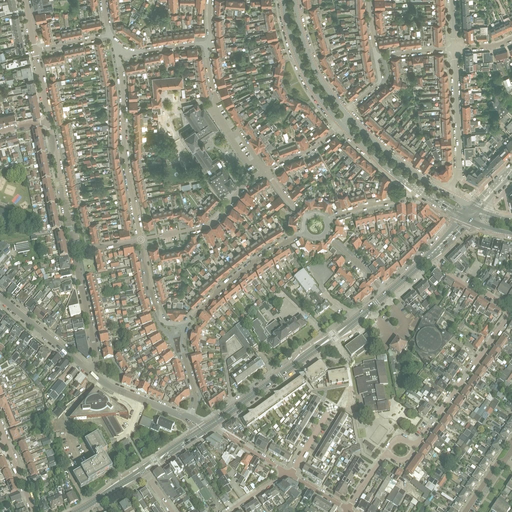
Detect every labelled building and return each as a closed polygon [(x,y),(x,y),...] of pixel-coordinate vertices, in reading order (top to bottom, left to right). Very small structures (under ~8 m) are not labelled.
[(6,14),(8,14),(13,12),(12,9),(17,8),(15,2),(3,5),(3,8),(6,7),(7,10),(6,10),(6,14)] [(310,14),(312,19),(322,16),(321,13),(324,12),(323,10),(310,14)] [(9,17),(10,24),(13,24),(19,22),(18,16),(12,17),(11,14),(5,16),(2,16),(3,19),(5,18),(9,17)] [(508,30),(504,19),(502,16),(500,17),(503,24),(500,25),(503,32),(508,30)] [(322,26),(320,21),(313,23),(314,28),(315,28),(317,27),(318,30),(325,28),(325,26),(322,26)] [(494,23),(495,27),(498,34),(503,32),(500,25),(499,21),(494,23)] [(114,23),(115,26),(114,26),(114,27),(115,31),(115,32),(116,32),(121,31),(122,32),(126,26),(125,26),(126,24),(124,23),(123,25),(122,24),(117,25),(116,23),(114,23)] [(488,31),(488,34),(489,34),(489,39),(489,38),(493,36),(493,37),(498,34),(495,27),(494,23),(493,23),(491,24),(493,28),(488,31)] [(130,29),(126,26),(122,32),(125,34),(130,38),(135,29),(134,28),(133,28),(134,25),(132,24),(130,29)] [(135,29),(130,38),(132,39),(135,41),(139,35),(135,33),(138,29),(137,28),(135,29)] [(325,29),(323,30),(318,31),(319,34),(317,34),(316,35),(318,39),(325,37),(324,32),(326,32),(325,29)] [(414,31),(414,35),(414,38),(415,46),(420,46),(424,45),(423,41),(420,41),(419,36),(417,37),(416,31),(414,31)] [(139,35),(135,41),(136,42),(138,47),(139,48),(143,47),(144,46),(147,45),(146,41),(143,41),(143,38),(142,37),(143,35),(141,34),(140,36),(139,35)] [(318,39),(319,44),(329,41),(328,38),(331,37),(331,35),(325,37),(318,39)] [(266,48),(267,50),(280,46),(278,41),(268,44),(269,47),(266,48)] [(320,48),(322,53),(329,51),(332,50),(331,47),(334,47),(333,45),(320,48)] [(274,52),(271,53),(272,56),(270,57),(270,59),(272,58),(275,57),(283,54),(281,50),(274,52)] [(502,65),(505,65),(502,52),(496,54),(498,62),(501,61),(502,65)] [(466,64),(477,63),(477,53),(473,53),(465,53),(466,57),(466,63),(466,64)] [(278,64),(281,64),(281,65),(284,66),(284,65),(285,61),(284,59),(283,54),(275,57),(272,58),(274,62),(278,61),(279,61),(278,64)] [(325,54),(319,58),(321,62),(333,56),(332,54),(326,57),(325,54)] [(25,62),(30,61),(29,56),(18,58),(18,59),(13,60),(14,62),(8,63),(9,64),(4,65),(5,69),(25,65),(25,62)] [(321,62),(323,67),(330,63),(329,61),(334,58),(333,56),(321,62)] [(466,70),(468,70),(478,69),(478,71),(490,70),(490,62),(486,62),(483,62),(477,63),(466,64),(466,70)] [(325,72),(326,71),(337,65),(336,63),(331,66),(330,63),(323,67),(325,72)] [(278,64),(278,65),(278,67),(273,66),(273,70),(283,73),(284,69),(283,69),(284,66),(281,65),(281,64),(278,64)] [(32,70),(31,65),(21,67),(22,69),(13,71),(13,74),(32,70)] [(326,71),(328,76),(335,73),(333,70),(338,67),(337,65),(326,71)] [(33,77),(32,70),(13,74),(5,76),(6,80),(5,80),(7,86),(15,84),(14,76),(23,75),(23,76),(28,75),(29,78),(33,77)] [(283,73),(273,70),(272,70),(271,75),(276,76),(275,79),(278,79),(278,78),(281,79),(282,76),(283,73)] [(332,82),(343,74),(342,72),(337,75),(335,73),(329,78),(332,82)] [(335,86),(341,81),(344,80),(342,77),(344,76),(343,74),(332,82),(335,86)] [(394,78),(393,81),(400,84),(402,79),(399,78),(399,74),(394,75),(394,78)] [(183,87),(182,76),(152,79),(154,98),(151,98),(152,111),(158,111),(158,106),(162,106),(161,99),(160,99),(160,91),(162,91),(162,89),(183,87)] [(281,79),(278,78),(278,79),(275,79),(275,83),(275,84),(272,85),(274,89),(275,89),(282,85),(281,82),(281,80),(281,79)] [(503,80),(505,86),(506,88),(508,90),(511,86),(511,84),(509,78),(503,80)] [(15,86),(16,89),(35,85),(34,80),(27,81),(27,84),(15,86)] [(343,84),(341,81),(335,86),(338,90),(349,82),(348,80),(343,84)] [(462,87),(467,87),(467,89),(478,88),(478,86),(468,86),(468,83),(469,83),(469,80),(462,81),(462,87)] [(398,89),(400,84),(393,81),(391,85),(389,87),(393,92),(398,88),(398,89)] [(338,90),(341,94),(347,89),(346,87),(350,84),(349,82),(338,90)] [(348,97),(360,86),(358,84),(354,88),(353,87),(345,93),(348,97)] [(219,89),(221,94),(228,91),(228,89),(233,88),(232,85),(219,89)] [(271,94),(272,96),(284,89),(282,85),(275,89),(274,89),(273,90),(274,92),(271,94)] [(383,89),(392,99),(393,98),(391,95),(393,94),(386,85),(383,89)] [(361,88),(360,86),(348,97),(351,100),(353,98),(354,98),(356,96),(359,93),(357,91),(361,88)] [(273,98),(276,96),(277,98),(279,97),(286,94),(284,89),(272,96),(273,98)] [(390,100),(392,99),(383,89),(379,92),(386,100),(388,98),(390,100)] [(228,91),(221,94),(222,98),(230,95),(235,93),(234,91),(231,92),(230,90),(228,91)] [(384,101),(386,100),(379,92),(376,95),(380,101),(381,101),(384,105),(386,104),(384,101)] [(288,96),(286,94),(279,97),(281,102),(284,100),(284,101),(288,103),(289,100),(290,101),(291,98),(290,97),(288,96)] [(291,104),(290,106),(289,108),(293,110),(297,100),(294,99),(291,98),(290,101),(289,100),(288,103),(291,104)] [(302,109),(303,106),(302,106),(303,103),(300,102),(301,101),(297,100),(293,110),(297,112),(299,108),(301,109),(302,109)] [(358,108),(361,111),(372,101),(371,100),(367,103),(365,101),(362,104),(360,106),(358,108)] [(374,103),(372,101),(361,111),(364,115),(373,107),(372,105),(374,103)] [(489,102),(489,105),(493,105),(494,110),(498,110),(500,102),(501,101),(495,102),(489,102)] [(206,111),(204,107),(201,109),(199,106),(200,106),(197,102),(194,105),(192,107),(192,106),(190,104),(183,106),(184,112),(183,112),(184,114),(185,119),(187,118),(192,125),(204,143),(207,140),(206,138),(219,129),(215,123),(213,121),(206,111)] [(496,115),(501,119),(504,116),(509,111),(500,102),(498,110),(496,115)] [(303,103),(302,106),(303,106),(302,109),(305,110),(305,111),(303,112),(306,116),(313,110),(310,107),(309,107),(308,105),(304,104),(303,103)] [(235,106),(233,107),(228,110),(231,114),(242,107),(241,105),(236,108),(235,106)] [(242,107),(231,114),(233,118),(240,114),(239,111),(243,109),(242,107)] [(310,119),(316,114),(313,110),(306,116),(303,119),(304,121),(306,119),(307,121),(310,119)] [(368,113),(363,119),(366,122),(376,113),(374,111),(370,115),(368,113)] [(240,114),(233,118),(235,121),(236,122),(247,115),(246,113),(245,114),(242,116),(240,114)] [(366,122),(370,126),(375,120),(373,118),(377,114),(376,113),(366,122)] [(316,114),(310,119),(307,121),(309,123),(307,124),(309,126),(319,117),(316,114)] [(238,126),(245,122),(247,120),(246,118),(248,117),(247,115),(236,122),(238,126)] [(511,123),(511,124),(504,116),(501,119),(506,124),(508,126),(511,130),(511,123)] [(242,127),(244,129),(251,125),(249,123),(254,119),(253,117),(242,125),(242,127)] [(310,128),(312,126),(313,128),(316,126),(322,121),(319,117),(309,126),(310,128)] [(370,126),(373,129),(383,119),(381,118),(377,122),(375,120),(370,126)] [(373,129),(377,133),(383,127),(381,125),(384,121),(383,119),(373,129)] [(273,132),(273,131),(277,129),(271,120),(258,129),(258,128),(255,131),(250,134),(253,138),(251,140),(254,145),(265,137),(269,134),(270,134),(273,132)] [(323,122),(317,127),(316,129),(317,131),(313,135),(314,136),(326,125),(323,122)] [(206,170),(219,161),(217,157),(212,160),(202,144),(204,143),(192,125),(182,132),(180,133),(181,137),(183,137),(184,137),(192,150),(192,151),(193,155),(195,154),(197,157),(196,157),(196,158),(197,161),(200,161),(201,163),(201,164),(202,168),(204,167),(206,170)] [(257,127),(254,129),(251,125),(244,129),(246,132),(247,133),(249,132),(250,134),(255,131),(258,128),(257,127)] [(329,129),(326,125),(314,136),(316,138),(320,134),(322,136),(325,133),(327,131),(329,129)] [(378,133),(382,137),(391,127),(389,125),(385,129),(383,128),(378,133)] [(134,135),(136,135),(142,134),(144,134),(144,131),(142,131),(142,127),(134,127),(134,135)] [(385,140),(391,134),(389,133),(392,128),(391,127),(382,137),(385,140)] [(506,158),(511,151),(511,150),(496,134),(491,129),(490,133),(494,137),(489,141),(496,148),(506,158)] [(309,145),(304,136),(303,133),(300,134),(300,132),(298,133),(305,147),(309,145)] [(389,144),(390,143),(398,134),(396,132),(393,136),(391,134),(385,140),(389,144)] [(496,134),(511,150),(511,141),(507,136),(505,138),(498,132),(496,134)] [(301,149),(305,147),(298,133),(296,134),(298,139),(296,140),(301,149)] [(268,150),(269,149),(271,148),(275,145),(275,141),(266,147),(265,145),(266,144),(263,141),(271,136),(270,134),(269,134),(265,137),(254,145),(257,150),(260,148),(263,153),(268,150)] [(400,135),(398,134),(390,143),(393,147),(398,141),(400,139),(398,137),(400,135)] [(471,135),(464,135),(465,145),(471,144),(471,146),(475,146),(474,140),(471,140),(471,135)] [(326,149),(327,151),(339,140),(336,137),(334,139),(333,138),(331,140),(332,141),(329,143),(330,145),(326,149)] [(295,140),(293,141),(292,138),(290,139),(294,151),(299,149),(297,143),(295,140)] [(394,148),(398,151),(406,140),(405,139),(403,141),(401,139),(394,148)] [(342,143),(339,140),(327,151),(329,152),(333,149),(335,150),(342,143)] [(406,140),(398,151),(402,154),(408,145),(406,144),(408,141),(406,140)] [(283,141),(281,142),(285,154),(289,153),(286,143),(284,144),(283,141)] [(339,155),(340,154),(349,145),(346,141),(340,147),(342,149),(337,154),(339,155)] [(345,156),(347,154),(353,148),(349,145),(340,154),(339,155),(341,157),(341,156),(343,154),(345,156)] [(402,154),(405,157),(414,146),(412,145),(411,147),(408,145),(402,154)] [(414,146),(405,157),(409,160),(416,151),(414,150),(416,148),(414,146)] [(488,175),(497,167),(491,161),(485,156),(484,154),(481,157),(479,155),(480,155),(480,154),(478,154),(478,151),(475,151),(475,146),(465,147),(465,158),(471,157),(471,158),(475,161),(480,167),(488,175)] [(346,162),(347,161),(356,152),(353,148),(347,154),(349,156),(345,161),(346,162)] [(491,161),(497,167),(506,158),(496,148),(493,150),(492,149),(491,150),(494,153),(493,154),(491,152),(488,155),(486,153),(485,154),(486,155),(485,156),(491,161)] [(411,161),(414,163),(424,151),(422,149),(419,154),(417,153),(411,161)] [(425,149),(424,151),(414,163),(418,166),(424,158),(422,157),(427,150),(425,149)] [(262,157),(264,160),(272,155),(268,150),(263,153),(264,155),(262,156),(262,157)] [(360,155),(356,152),(347,161),(346,162),(348,164),(349,163),(352,159),(355,161),(360,155)] [(268,164),(274,160),(272,155),(264,160),(266,163),(268,163),(268,164)] [(419,167),(423,169),(432,157),(430,155),(427,160),(425,159),(419,167)] [(355,170),(356,169),(364,159),(361,156),(356,162),(358,163),(353,169),(355,170)] [(434,158),(432,157),(423,169),(427,172),(432,164),(430,163),(434,158)] [(315,158),(311,160),(314,166),(317,165),(318,168),(320,167),(315,158)] [(361,167),(363,168),(368,162),(364,159),(356,169),(355,170),(357,172),(361,167)] [(445,168),(442,170),(447,178),(452,175),(451,174),(452,174),(452,165),(451,159),(441,160),(442,164),(445,163),(445,168)] [(296,168),(299,167),(300,170),(302,170),(299,160),(294,162),(296,168)] [(314,166),(311,160),(306,162),(310,169),(312,167),(314,170),(316,169),(314,166)] [(223,166),(219,161),(206,170),(210,175),(206,178),(219,197),(223,194),(223,195),(230,191),(237,187),(230,177),(223,166)] [(362,177),(363,176),(372,166),(368,162),(363,168),(365,170),(361,175),(362,177)] [(290,174),(293,173),(289,163),(284,165),(287,172),(289,171),(290,174)] [(372,166),(363,176),(362,177),(364,178),(369,173),(371,175),(376,169),(372,166)] [(484,180),(488,175),(480,167),(479,168),(476,170),(475,169),(474,169),(475,171),(478,174),(476,176),(483,179),(484,180)] [(435,169),(431,175),(440,181),(441,181),(447,178),(442,170),(439,172),(435,169)] [(479,184),(484,180),(483,179),(476,176),(478,174),(475,171),(474,169),(473,169),(469,173),(467,178),(479,184)] [(284,170),(281,172),(285,179),(289,177),(284,170)] [(281,182),(285,179),(281,172),(277,175),(281,182)] [(260,181),(264,188),(266,190),(270,187),(271,186),(270,184),(267,179),(265,180),(264,178),(260,181)] [(380,182),(379,185),(386,187),(388,183),(380,181),(380,180),(375,179),(374,179),(374,181),(380,182)] [(267,192),(266,190),(264,188),(260,181),(256,184),(260,191),(263,189),(266,193),(267,192)] [(256,184),(252,187),(260,198),(261,196),(258,192),(260,191),(256,184)] [(289,192),(292,196),(303,186),(302,184),(300,186),(298,184),(289,192)] [(292,196),(295,199),(302,192),(301,190),(304,187),(303,186),(292,196)] [(258,199),(260,198),(252,187),(248,189),(253,196),(255,194),(258,199)] [(343,190),(341,191),(346,205),(350,203),(347,194),(345,195),(343,190)] [(246,191),(243,194),(254,205),(256,203),(252,200),(254,198),(246,191)] [(243,194),(240,197),(247,204),(249,203),(253,206),(254,205),(243,194)] [(208,197),(210,199),(215,204),(219,200),(213,195),(212,197),(209,195),(208,197)] [(270,209),(282,200),(279,196),(271,202),(273,204),(269,207),(270,209)] [(314,198),(310,199),(311,207),(315,206),(318,206),(318,202),(315,202),(314,198)] [(206,199),(204,200),(206,203),(212,208),(215,204),(210,199),(208,201),(206,199)] [(239,199),(236,203),(248,212),(249,210),(245,207),(247,205),(239,199)] [(311,207),(310,199),(305,200),(306,204),(302,207),(301,208),(300,209),(301,209),(299,210),(302,213),(305,210),(308,207),(311,207)] [(321,207),(325,208),(327,201),(323,199),(322,203),(318,202),(318,206),(321,207)] [(212,208),(206,203),(204,200),(202,202),(205,205),(203,207),(208,211),(212,208)] [(285,203),(282,200),(270,209),(271,211),(275,207),(277,209),(285,203)] [(333,211),(331,206),(332,203),(327,201),(325,208),(328,210),(329,213),(333,211)] [(236,203),(233,206),(241,212),(243,210),(247,214),(248,212),(236,203)] [(181,218),(185,221),(189,214),(190,214),(192,210),(193,209),(191,208),(192,207),(191,204),(187,205),(189,209),(190,208),(191,209),(188,213),(185,211),(181,218)] [(15,213),(14,212),(10,211),(9,213),(4,211),(5,209),(0,206),(0,223),(5,225),(4,228),(8,229),(9,229),(10,225),(7,224),(9,221),(11,222),(15,213)] [(176,215),(176,212),(173,212),(171,206),(169,206),(170,210),(167,210),(168,217),(176,215)] [(421,206),(417,206),(417,214),(418,214),(417,215),(422,219),(423,218),(424,219),(426,218),(434,225),(433,226),(434,227),(436,225),(436,224),(437,224),(436,223),(438,220),(428,211),(429,210),(424,206),(423,208),(421,206)] [(159,219),(168,217),(167,210),(164,211),(164,207),(159,208),(160,212),(162,211),(163,214),(158,215),(159,219)] [(232,208),(229,211),(242,220),(243,218),(239,215),(240,213),(232,208)] [(154,220),(159,219),(158,215),(163,214),(162,211),(160,212),(155,212),(154,209),(152,210),(154,220)] [(180,211),(176,212),(176,215),(181,218),(185,211),(181,209),(180,211)] [(297,212),(296,213),(293,217),(290,216),(289,221),(296,222),(297,218),(301,215),(302,213),(299,210),(298,212),(297,212)] [(241,221),(242,220),(229,211),(227,215),(235,221),(237,219),(241,221)] [(193,217),(190,214),(189,214),(185,221),(189,223),(189,225),(193,225),(192,218),(193,217)] [(226,216),(223,219),(235,229),(236,228),(232,224),(234,222),(226,216)] [(235,229),(223,219),(220,222),(228,229),(229,227),(233,231),(235,229)] [(436,225),(434,227),(428,233),(426,235),(431,239),(439,231),(445,224),(440,220),(439,220),(438,220),(436,223),(437,224),(436,224),(436,225)] [(292,226),(294,230),(297,229),(296,226),(296,222),(289,221),(288,226),(292,226)] [(340,226),(338,222),(338,221),(335,223),(336,226),(336,230),(343,231),(344,226),(340,226)] [(277,227),(275,223),(274,222),(272,223),(279,234),(283,232),(279,225),(277,227)] [(226,233),(220,223),(216,225),(224,238),(225,237),(224,234),(226,233)] [(270,228),(271,230),(275,237),(279,234),(272,223),(270,224),(272,226),(270,228)] [(212,228),(217,236),(218,238),(220,237),(222,239),(224,238),(216,225),(212,228)] [(269,231),(266,227),(264,228),(271,239),(275,237),(271,230),(269,231)] [(215,237),(211,228),(207,230),(213,244),(215,243),(213,238),(215,237)] [(271,239),(264,228),(262,229),(265,233),(263,235),(267,241),(271,239)] [(213,244),(207,230),(203,232),(207,241),(209,240),(211,245),(213,244)] [(331,237),(330,239),(332,242),(334,240),(335,239),(336,239),(339,235),(343,236),(343,231),(336,230),(335,234),(333,236),(332,237),(331,237)] [(429,240),(429,239),(424,234),(422,236),(418,232),(417,234),(426,244),(427,243),(426,243),(429,240)] [(254,234),(255,235),(262,246),(263,245),(262,245),(266,242),(261,236),(260,234),(257,235),(256,233),(254,234)] [(192,237),(189,241),(196,246),(196,245),(198,242),(196,241),(195,234),(191,235),(192,237)] [(258,248),(262,246),(255,235),(254,234),(252,235),(256,240),(253,242),(258,248)] [(423,247),(426,244),(417,234),(415,235),(419,239),(417,241),(423,247)] [(254,251),(258,248),(253,242),(251,243),(248,238),(246,240),(254,251)] [(350,244),(353,247),(358,241),(355,238),(354,239),(352,241),(350,244)] [(479,247),(480,243),(480,241),(477,240),(476,242),(475,241),(474,242),(471,238),(470,238),(469,238),(468,239),(469,240),(468,241),(468,240),(466,242),(466,243),(465,244),(463,246),(465,248),(467,250),(471,246),(473,248),(478,249),(479,247)] [(300,249),(304,251),(307,244),(304,242),(303,239),(299,241),(301,246),(300,249)] [(331,243),(332,242),(330,239),(328,241),(327,241),(327,242),(324,245),(321,245),(322,253),(327,252),(326,249),(330,245),(330,244),(331,244),(331,243)] [(365,250),(374,241),(372,239),(369,243),(367,241),(362,247),(365,250)] [(420,250),(423,247),(417,241),(415,242),(411,239),(410,240),(420,250)] [(499,260),(499,258),(500,255),(500,253),(499,253),(500,248),(501,247),(500,247),(500,246),(501,246),(500,246),(501,244),(500,244),(501,243),(498,242),(498,241),(497,241),(497,240),(496,240),(495,239),(495,240),(494,240),(494,241),(493,241),(493,243),(492,250),(496,251),(496,252),(497,252),(495,259),(499,260)] [(245,241),(248,245),(245,247),(250,253),(253,251),(254,251),(246,240),(245,241)] [(420,250),(410,240),(408,241),(412,245),(410,247),(414,252),(415,253),(419,250),(419,251),(420,250)] [(478,249),(478,251),(484,252),(483,256),(486,257),(488,251),(488,250),(490,245),(490,242),(489,241),(489,242),(488,242),(488,241),(486,241),(487,240),(484,240),(483,240),(482,241),(482,243),(482,244),(481,248),(479,247),(478,249)] [(189,241),(186,245),(193,250),(195,251),(197,249),(199,250),(201,249),(196,245),(196,246),(189,241)] [(353,247),(356,250),(359,248),(361,246),(361,245),(362,244),(358,241),(353,247)] [(375,242),(374,241),(365,250),(368,254),(374,247),(372,246),(375,242)] [(0,268),(0,267),(0,265),(2,263),(5,265),(10,259),(7,256),(10,251),(8,249),(10,247),(7,244),(1,251),(2,252),(0,254),(0,268)] [(311,245),(307,244),(304,251),(309,253),(310,249),(314,250),(314,246),(311,245)] [(506,259),(507,254),(509,245),(506,244),(506,245),(503,244),(502,249),(501,255),(500,255),(499,258),(503,259),(503,258),(506,259)] [(190,254),(193,250),(186,245),(183,249),(180,250),(181,253),(188,252),(190,254)] [(237,247),(237,248),(245,257),(249,254),(244,248),(242,250),(238,245),(237,247)] [(317,246),(314,246),(314,250),(317,250),(317,254),(322,253),(321,245),(317,246)] [(283,250),(283,251),(290,262),(291,261),(294,259),(291,255),(294,253),(290,246),(287,248),(287,249),(284,251),(283,250)] [(376,246),(374,247),(368,254),(372,257),(381,247),(379,246),(378,247),(376,246)] [(456,251),(465,260),(467,262),(469,261),(466,258),(464,256),(463,256),(462,255),(466,252),(461,246),(456,251)] [(241,260),(245,257),(237,248),(237,247),(235,248),(239,252),(236,254),(241,260)] [(381,247),(372,257),(373,257),(376,260),(381,254),(379,252),(382,249),(381,247)] [(408,247),(406,249),(404,247),(403,249),(412,257),(415,254),(408,247)] [(408,261),(412,257),(403,249),(401,250),(403,252),(401,254),(403,255),(408,261)] [(237,263),(241,260),(236,254),(234,255),(231,251),(229,252),(230,253),(237,263)] [(290,263),(290,262),(283,251),(279,253),(283,260),(285,259),(288,264),(290,263)] [(456,251),(452,255),(457,261),(461,257),(462,258),(461,259),(463,261),(468,266),(469,264),(467,262),(465,260),(456,251)] [(237,263),(230,253),(229,252),(228,254),(231,258),(229,260),(234,266),(237,263)] [(285,263),(283,260),(279,253),(275,256),(282,268),(284,267),(282,264),(285,263)] [(396,255),(405,264),(408,261),(403,255),(401,257),(397,254),(396,255)] [(394,260),(401,268),(405,264),(396,255),(394,257),(396,258),(394,260)] [(461,265),(457,261),(452,255),(447,259),(452,265),(453,265),(455,266),(455,268),(462,272),(465,269),(461,265)] [(53,265),(53,268),(70,264),(68,256),(56,259),(57,262),(59,261),(60,263),(53,265)] [(274,256),(275,257),(271,259),(275,265),(278,264),(281,269),(282,268),(275,256),(274,256)] [(333,263),(336,266),(341,259),(338,256),(336,259),(335,259),(333,261),(334,262),(333,263)] [(225,263),(222,259),(222,258),(220,260),(221,260),(229,271),(229,270),(232,267),(227,261),(225,263)] [(345,262),(341,259),(336,266),(339,269),(340,268),(343,266),(342,265),(345,262)] [(384,282),(393,275),(387,268),(385,266),(379,259),(373,264),(373,265),(369,268),(375,276),(374,276),(373,277),(371,278),(374,282),(376,281),(377,281),(376,281),(377,280),(378,279),(380,278),(382,279),(381,280),(382,282),(384,282)] [(229,271),(221,260),(220,260),(219,261),(222,265),(220,267),(226,273),(229,271)] [(266,263),(273,273),(274,274),(275,272),(272,268),(274,266),(270,260),(266,263)] [(387,261),(395,271),(399,268),(394,262),(392,264),(389,260),(387,261)] [(396,272),(395,271),(387,261),(386,263),(387,264),(385,266),(387,268),(393,275),(396,272)] [(262,266),(266,272),(268,274),(270,272),(272,275),(274,274),(273,273),(266,263),(262,266)] [(222,276),(226,273),(220,267),(218,269),(214,264),(213,266),(222,276)] [(211,267),(212,268),(215,271),(213,273),(217,279),(221,276),(221,277),(222,276),(213,266),(211,267)] [(262,266),(258,268),(265,278),(266,279),(267,278),(264,274),(266,272),(262,266)] [(266,279),(265,278),(258,268),(254,271),(259,277),(261,276),(266,283),(268,282),(266,279)] [(12,270),(13,271),(16,273),(13,276),(12,276),(2,288),(3,289),(5,291),(5,290),(6,291),(12,284),(10,282),(14,277),(19,271),(16,269),(12,270)] [(334,280),(336,282),(336,281),(345,272),(345,271),(345,272),(341,269),(336,275),(338,276),(334,280)] [(297,282),(307,274),(303,270),(294,278),(297,282)] [(429,281),(433,285),(437,281),(439,283),(441,280),(443,283),(449,286),(451,287),(454,282),(447,277),(446,279),(445,278),(444,278),(443,277),(439,273),(438,271),(436,270),(431,275),(433,277),(429,281)] [(488,274),(483,271),(478,279),(483,282),(484,281),(485,280),(487,282),(487,283),(494,272),(491,270),(488,274)] [(2,287),(2,288),(12,276),(13,276),(16,273),(13,271),(6,279),(4,278),(0,282),(0,286),(1,288),(2,287)] [(59,286),(61,285),(60,279),(68,277),(68,276),(72,276),(71,271),(61,273),(61,275),(55,276),(55,279),(45,281),(45,284),(50,283),(53,283),(55,287),(59,286)] [(248,275),(257,285),(257,286),(259,284),(255,280),(258,278),(253,272),(249,275),(249,274),(248,275)] [(349,275),(345,272),(336,281),(336,282),(337,283),(339,281),(341,283),(343,281),(349,275)] [(206,273),(205,274),(205,275),(213,284),(217,281),(212,275),(210,277),(207,274),(206,273)] [(205,275),(205,274),(203,276),(207,280),(204,281),(210,287),(213,284),(205,275)] [(307,274),(297,282),(306,294),(307,294),(309,297),(309,296),(313,302),(312,303),(313,305),(315,303),(317,306),(315,308),(318,310),(316,312),(318,314),(320,313),(329,307),(324,301),(323,302),(319,296),(322,294),(307,274)] [(256,287),(257,286),(257,285),(248,275),(245,278),(250,284),(252,283),(256,287)] [(343,288),(352,278),(349,275),(343,281),(345,283),(341,287),(343,288)] [(485,287),(490,290),(494,283),(492,282),(496,277),(493,275),(485,287)] [(15,298),(16,297),(24,286),(29,280),(27,278),(24,280),(11,295),(12,296),(12,297),(14,298),(15,298)] [(250,284),(245,278),(241,280),(250,292),(251,290),(248,286),(250,284)] [(344,290),(345,289),(348,286),(350,288),(355,282),(352,279),(353,278),(352,278),(343,288),(344,290)] [(361,287),(368,296),(372,292),(373,290),(372,289),(370,289),(369,287),(372,285),(373,284),(374,282),(371,278),(370,280),(369,280),(369,281),(368,281),(366,283),(364,281),(360,284),(359,285),(361,287)] [(501,294),(506,286),(505,285),(508,279),(507,278),(507,279),(505,279),(498,291),(499,292),(501,294)] [(10,294),(11,295),(24,280),(22,279),(15,287),(13,285),(7,292),(8,292),(7,293),(9,294),(10,294)] [(202,283),(200,280),(199,279),(197,280),(198,281),(206,290),(210,287),(204,281),(202,283)] [(490,290),(494,293),(502,281),(500,279),(498,282),(496,281),(494,283),(490,290)] [(198,281),(197,280),(196,282),(198,284),(196,286),(202,293),(206,290),(198,281)] [(252,294),(250,292),(241,280),(240,281),(241,282),(238,284),(242,290),(245,289),(250,296),(252,294)] [(424,281),(419,286),(425,292),(428,289),(429,289),(428,290),(431,293),(433,291),(434,293),(437,291),(432,286),(430,288),(424,281)] [(511,281),(508,288),(506,286),(501,294),(504,296),(504,295),(506,296),(511,286),(511,281)] [(67,286),(66,282),(61,285),(59,286),(55,287),(53,289),(54,290),(60,288),(60,290),(61,294),(64,293),(67,293),(70,293),(70,292),(72,291),(71,285),(67,286)] [(359,285),(357,282),(355,284),(360,290),(358,292),(364,299),(368,296),(361,287),(359,285)] [(453,293),(452,295),(450,298),(452,299),(460,286),(455,283),(452,287),(455,289),(453,292),(453,293)] [(240,300),(241,298),(243,297),(239,293),(241,291),(236,285),(229,291),(232,294),(235,291),(238,294),(236,296),(240,300)] [(23,305),(29,299),(27,297),(32,292),(36,287),(34,286),(30,291),(20,302),(21,304),(23,305)] [(428,295),(425,292),(419,286),(415,290),(420,296),(422,299),(425,296),(426,297),(428,295)] [(462,294),(465,289),(460,286),(452,299),(451,301),(453,302),(456,297),(458,294),(461,296),(462,294)] [(360,302),(364,299),(358,292),(356,293),(353,290),(354,289),(353,287),(351,290),(359,301),(360,302)] [(22,292),(17,298),(16,299),(17,300),(16,300),(18,302),(18,301),(20,302),(30,291),(28,289),(24,294),(22,292)] [(191,291),(200,300),(203,296),(198,291),(196,293),(192,289),(191,291)] [(71,298),(68,307),(70,306),(78,304),(75,290),(74,291),(72,296),(71,298)] [(351,298),(356,304),(359,301),(351,290),(344,296),(347,299),(351,295),(352,296),(351,298)] [(461,307),(463,308),(472,293),(467,290),(463,297),(466,299),(461,307)] [(189,295),(191,298),(197,303),(200,300),(191,291),(189,292),(190,293),(189,295)] [(225,295),(233,304),(234,305),(235,303),(232,299),(236,296),(238,294),(235,291),(232,294),(229,291),(225,295)] [(29,310),(39,297),(42,294),(40,292),(33,301),(31,299),(25,307),(25,308),(26,309),(27,309),(29,310)] [(40,301),(46,293),(44,292),(42,294),(39,297),(29,310),(30,311),(30,312),(31,313),(32,312),(32,313),(38,306),(38,307),(42,303),(40,301)] [(418,298),(413,292),(408,296),(415,304),(417,307),(419,308),(421,306),(418,303),(417,303),(416,301),(415,300),(418,298)] [(133,301),(134,301),(147,297),(147,296),(146,297),(145,293),(137,295),(138,298),(133,300),(133,301)] [(477,296),(472,293),(463,308),(465,310),(469,302),(472,304),(477,296)] [(193,307),(197,303),(191,298),(189,295),(187,294),(186,296),(188,298),(186,300),(193,307)] [(183,314),(185,314),(186,309),(182,309),(183,302),(180,301),(180,300),(182,298),(178,295),(177,301),(177,306),(177,308),(176,317),(182,318),(183,314)] [(232,306),(234,305),(233,304),(225,295),(222,298),(227,303),(229,302),(232,306)] [(412,307),(415,304),(408,296),(403,300),(408,306),(405,308),(406,308),(411,314),(412,313),(414,316),(417,313),(412,307)] [(478,311),(484,301),(479,297),(473,307),(476,308),(471,315),(474,317),(477,313),(478,311)] [(216,301),(225,311),(226,311),(228,310),(226,308),(228,306),(221,298),(217,301),(216,301)] [(136,310),(150,306),(148,301),(140,304),(141,307),(135,308),(136,310)] [(216,301),(213,304),(219,311),(221,309),(225,313),(226,311),(225,311),(216,301)] [(424,303),(430,310),(433,308),(430,305),(426,301),(424,303)] [(489,304),(484,301),(478,311),(477,313),(478,314),(479,313),(483,315),(485,311),(489,304)] [(34,315),(36,317),(36,316),(38,318),(44,311),(41,308),(44,306),(45,305),(42,303),(38,307),(39,308),(35,313),(34,314),(34,315)] [(430,310),(424,303),(422,305),(429,312),(430,310)] [(78,304),(70,306),(68,307),(66,309),(69,308),(69,311),(71,317),(81,315),(78,304)] [(170,317),(176,317),(177,308),(171,308),(171,304),(168,304),(167,308),(166,309),(166,311),(167,312),(167,313),(170,313),(170,317)] [(213,304),(210,308),(219,318),(221,316),(217,312),(219,311),(213,304)] [(484,316),(489,319),(491,316),(492,314),(496,308),(491,305),(487,311),(484,316)] [(419,329),(418,328),(412,340),(411,341),(408,345),(407,345),(407,346),(413,350),(427,367),(442,350),(454,337),(434,328),(444,311),(435,306),(423,317),(417,313),(414,316),(417,318),(418,316),(423,321),(419,329)] [(210,309),(207,312),(212,317),(214,315),(218,319),(219,318),(210,308),(209,308),(210,309)] [(496,308),(492,314),(494,315),(495,314),(500,318),(502,314),(500,313),(501,311),(496,308)] [(42,321),(43,320),(48,315),(51,312),(48,310),(46,312),(44,311),(38,318),(40,319),(39,319),(41,321),(42,321)] [(268,351),(272,348),(273,349),(306,325),(300,316),(285,327),(283,324),(279,326),(276,321),(267,328),(266,326),(268,324),(267,323),(266,323),(257,311),(253,314),(258,320),(250,325),(254,331),(253,332),(258,338),(257,339),(261,345),(262,344),(268,351)] [(209,322),(212,326),(213,327),(215,325),(210,321),(212,319),(205,312),(202,315),(209,322)] [(46,324),(47,326),(56,315),(55,313),(50,318),(49,317),(44,323),(45,324),(46,324)] [(135,321),(135,323),(136,323),(150,317),(148,313),(139,317),(140,319),(135,321)] [(51,329),(52,327),(56,323),(54,321),(58,316),(56,315),(47,326),(49,327),(49,328),(50,328),(51,328),(51,329)] [(199,319),(203,323),(201,325),(204,328),(204,327),(206,329),(208,327),(206,325),(209,322),(202,315),(199,319)] [(0,334),(2,331),(11,321),(9,320),(9,319),(8,318),(7,318),(6,318),(1,325),(3,326),(0,329),(0,334)] [(0,334),(2,336),(5,333),(7,330),(9,332),(15,325),(14,324),(14,323),(13,322),(12,323),(11,321),(2,331),(0,334)] [(455,328),(459,331),(460,332),(465,325),(460,321),(455,328)] [(144,330),(140,332),(139,332),(140,334),(141,333),(154,327),(152,323),(143,327),(144,330)] [(235,327),(241,334),(242,336),(244,339),(245,341),(246,342),(247,341),(253,348),(252,349),(256,354),(257,352),(254,348),(257,345),(252,338),(241,323),(235,327)] [(204,328),(201,325),(198,328),(195,327),(194,332),(202,334),(202,330),(203,331),(205,331),(206,329),(204,328)] [(480,333),(486,338),(489,334),(486,332),(489,328),(485,325),(480,333)] [(9,339),(11,341),(20,329),(19,328),(19,327),(18,327),(17,327),(17,326),(11,333),(9,335),(11,337),(9,339)] [(154,327),(141,333),(140,334),(141,336),(142,335),(146,333),(147,335),(156,331),(154,327)] [(235,327),(231,331),(235,335),(236,338),(241,334),(235,327)] [(20,329),(11,341),(8,345),(9,346),(13,342),(17,337),(19,339),(24,332),(23,332),(23,331),(22,330),(20,329)] [(215,342),(219,343),(219,342),(219,341),(216,340),(201,337),(202,334),(194,332),(192,331),(191,336),(207,340),(215,342)] [(15,350),(17,351),(29,337),(25,333),(20,340),(22,342),(15,350)] [(145,344),(159,336),(157,333),(148,338),(149,340),(144,342),(145,344)] [(345,348),(351,357),(355,354),(357,357),(364,351),(365,353),(369,350),(369,349),(375,344),(371,339),(372,339),(368,333),(362,337),(361,336),(345,348)] [(500,340),(499,341),(506,346),(507,345),(510,346),(511,344),(506,341),(507,340),(509,337),(504,333),(501,337),(502,337),(501,338),(500,339),(500,340)] [(161,340),(159,336),(145,344),(147,347),(148,346),(147,345),(151,343),(153,345),(161,340)] [(190,342),(192,342),(199,344),(200,341),(207,342),(207,343),(215,345),(220,346),(219,343),(215,342),(207,340),(191,336),(190,342)] [(473,340),(471,338),(468,336),(467,338),(472,341),(474,343),(472,346),(466,342),(464,345),(473,350),(474,348),(477,350),(481,345),(473,340)] [(476,339),(474,338),(472,336),(471,338),(473,340),(481,345),(484,340),(479,337),(477,340),(476,339)] [(24,350),(27,347),(33,340),(33,339),(31,337),(30,337),(29,337),(17,351),(13,356),(11,359),(15,363),(20,356),(25,350),(24,350)] [(397,338),(389,348),(400,356),(400,355),(402,357),(405,353),(403,351),(407,345),(397,338)] [(24,352),(26,354),(28,356),(38,344),(37,343),(37,342),(36,341),(35,341),(34,341),(29,347),(31,349),(29,351),(26,349),(24,352)] [(87,359),(90,357),(89,356),(88,347),(87,347),(87,344),(86,341),(69,344),(71,346),(76,344),(77,349),(76,350),(87,359)] [(509,349),(506,346),(499,341),(498,343),(497,343),(496,344),(496,345),(504,351),(505,350),(507,352),(509,349)] [(162,342),(154,347),(152,349),(153,351),(151,352),(153,353),(164,345),(162,342)] [(192,342),(191,347),(194,347),(195,352),(199,351),(199,350),(201,349),(202,347),(200,347),(199,347),(199,344),(192,342)] [(248,353),(250,351),(252,350),(247,343),(242,346),(244,348),(248,353)] [(39,345),(38,344),(28,356),(30,358),(34,352),(36,354),(42,347),(41,346),(40,345),(39,345)] [(167,349),(164,345),(153,353),(154,355),(158,353),(159,355),(167,349)] [(493,350),(492,351),(499,356),(501,353),(500,353),(501,352),(495,347),(494,348),(493,349),(493,350)] [(43,348),(42,350),(38,355),(39,356),(35,361),(37,363),(47,351),(46,350),(45,349),(44,349),(43,348)] [(159,363),(171,354),(168,350),(160,356),(162,358),(158,361),(159,363)] [(190,355),(191,360),(201,357),(200,353),(202,352),(201,350),(199,351),(195,352),(196,354),(190,355)] [(48,352),(47,351),(37,363),(39,365),(40,363),(43,365),(46,362),(45,361),(51,354),(50,354),(50,353),(49,352),(48,352)] [(505,360),(499,356),(492,351),(491,353),(490,353),(489,354),(489,355),(496,360),(497,358),(503,363),(505,360)] [(117,362),(125,356),(128,355),(127,353),(124,355),(123,352),(121,353),(115,357),(117,361),(116,362),(117,362)] [(458,356),(465,361),(468,357),(461,352),(458,356)] [(50,361),(46,365),(44,368),(46,370),(48,367),(58,356),(54,353),(48,360),(50,361)] [(173,357),(171,354),(159,363),(160,364),(164,361),(166,363),(173,357)] [(201,357),(191,360),(193,364),(202,362),(201,359),(207,357),(207,355),(201,357)] [(449,356),(447,358),(453,362),(454,360),(462,366),(465,361),(458,356),(456,355),(453,359),(449,356)] [(48,367),(46,370),(48,371),(52,367),(51,367),(53,364),(55,366),(61,358),(58,356),(48,367)] [(119,366),(128,360),(125,356),(117,362),(119,366)] [(486,360),(485,361),(495,368),(496,369),(497,369),(495,368),(497,366),(493,364),(494,363),(493,362),(494,361),(488,357),(487,358),(486,358),(486,359),(486,360)] [(119,366),(122,370),(130,364),(129,362),(132,360),(131,358),(128,360),(119,366)] [(258,359),(252,363),(258,370),(263,367),(258,359)] [(53,377),(55,375),(66,362),(62,360),(56,367),(58,369),(56,371),(55,370),(51,375),(53,377)] [(384,361),(376,363),(376,360),(364,362),(364,365),(361,365),(361,368),(354,369),(355,377),(358,377),(359,379),(357,379),(360,395),(364,394),(365,398),(364,399),(366,410),(367,414),(375,413),(375,412),(378,412),(386,410),(389,410),(387,400),(386,400),(383,385),(388,384),(387,377),(384,361)] [(168,369),(169,369),(181,365),(179,361),(172,363),(172,366),(167,367),(168,369)] [(258,370),(252,363),(251,361),(246,365),(247,367),(252,374),(258,370)] [(484,363),(483,363),(482,364),(482,365),(488,370),(489,368),(492,371),(495,368),(485,361),(484,363)] [(55,375),(53,377),(52,379),(53,381),(57,376),(61,371),(63,373),(69,365),(66,362),(55,375)] [(327,387),(330,387),(330,385),(349,381),(347,369),(347,368),(327,371),(326,366),(324,367),(321,363),(320,362),(318,363),(305,373),(303,374),(305,378),(306,380),(307,380),(308,382),(314,390),(315,389),(314,386),(313,384),(328,373),(329,381),(326,381),(326,384),(327,387)] [(133,368),(130,364),(122,370),(123,370),(125,373),(132,369),(133,368)] [(446,367),(449,369),(456,374),(459,370),(452,365),(451,366),(449,365),(448,366),(446,367)] [(194,370),(196,374),(203,373),(202,370),(207,369),(208,368),(207,366),(194,370)] [(242,371),(247,378),(252,374),(247,367),(242,371)] [(436,370),(438,371),(443,375),(445,373),(444,371),(440,368),(438,367),(436,370)] [(479,369),(478,371),(485,376),(487,378),(490,374),(480,367),(480,368),(479,368),(479,369)] [(78,373),(74,369),(69,376),(71,377),(67,382),(69,383),(78,373)] [(456,374),(449,369),(446,374),(453,379),(456,374)] [(499,372),(503,374),(508,378),(508,377),(511,373),(511,372),(511,373),(506,369),(504,372),(501,370),(499,372)] [(170,378),(171,378),(183,375),(182,370),(174,372),(175,375),(170,376),(170,378)] [(242,382),(247,378),(242,371),(237,375),(242,382)] [(483,378),(485,376),(478,371),(477,372),(476,372),(475,374),(475,375),(485,382),(486,380),(483,378)] [(36,374),(31,379),(35,382),(39,378),(36,374)] [(74,388),(83,377),(79,374),(74,380),(76,382),(72,386),(74,388)] [(503,374),(499,379),(504,383),(505,381),(508,378),(503,374)] [(237,385),(242,382),(237,375),(232,378),(230,380),(231,386),(235,383),(237,385)] [(197,379),(198,384),(206,382),(205,379),(210,378),(210,376),(197,379)] [(298,390),(302,388),(302,387),(305,385),(306,385),(303,380),(300,376),(299,377),(274,395),(273,396),(249,413),(247,414),(248,414),(241,419),(246,426),(247,427),(251,425),(255,422),(258,419),(262,417),(265,414),(269,411),(273,409),(276,406),(280,403),(284,401),(287,398),(291,395),(295,393),(298,390)] [(87,380),(83,377),(74,388),(76,389),(80,385),(81,387),(87,380)] [(443,377),(442,378),(439,382),(447,387),(450,382),(443,377)] [(472,379),(471,381),(478,386),(480,383),(479,382),(480,381),(474,377),(473,377),(472,377),(472,379)] [(496,384),(501,387),(504,383),(499,379),(498,379),(497,381),(498,381),(496,384)] [(58,396),(67,386),(59,380),(51,390),(53,391),(49,396),(55,401),(59,397),(58,396)] [(211,380),(210,380),(206,382),(198,384),(199,388),(207,387),(206,384),(212,382),(211,380)] [(430,395),(437,400),(441,395),(435,391),(429,387),(431,385),(429,384),(425,381),(424,381),(423,383),(423,384),(426,385),(428,387),(425,391),(428,393),(430,395)] [(476,389),(476,388),(480,391),(482,389),(478,386),(471,381),(470,382),(469,382),(468,383),(468,384),(468,385),(474,389),(475,388),(476,389)] [(507,389),(510,385),(505,381),(502,386),(507,389)] [(443,391),(447,387),(439,382),(437,386),(436,386),(437,387),(439,388),(443,391)] [(501,387),(496,384),(493,389),(497,393),(501,387)] [(152,396),(155,390),(156,388),(151,386),(148,394),(152,396)] [(183,400),(186,397),(181,391),(182,391),(178,387),(178,386),(176,388),(180,392),(177,394),(183,400)] [(189,396),(187,388),(183,389),(180,386),(178,387),(182,391),(181,391),(186,397),(189,396)] [(465,389),(464,390),(471,395),(473,392),(472,392),(473,391),(467,386),(466,387),(465,388),(465,389)] [(160,391),(160,390),(156,388),(155,390),(152,396),(157,398),(160,391)] [(226,397),(225,396),(220,388),(217,390),(216,389),(215,390),(222,401),(223,400),(222,400),(226,397)] [(92,394),(90,397),(81,408),(80,408),(74,416),(70,420),(76,420),(102,418),(114,438),(119,438),(119,437),(118,436),(124,433),(114,417),(116,417),(128,421),(128,420),(128,419),(129,418),(129,417),(129,415),(128,414),(128,413),(128,412),(127,411),(127,410),(126,409),(125,408),(124,407),(123,406),(122,406),(121,405),(120,405),(118,404),(117,404),(116,404),(118,401),(113,399),(112,403),(96,390),(92,394)] [(160,391),(157,398),(162,400),(165,392),(160,390),(160,391)] [(218,403),(222,401),(215,390),(213,391),(216,395),(213,396),(218,403)] [(471,396),(471,395),(464,390),(463,392),(462,391),(461,393),(461,394),(467,399),(468,398),(469,398),(473,401),(475,398),(471,396)] [(437,400),(430,395),(428,393),(425,391),(424,393),(425,395),(424,397),(427,399),(434,404),(437,400)] [(179,403),(183,400),(177,394),(175,397),(172,393),(171,392),(169,394),(170,395),(174,398),(179,403)] [(422,398),(416,394),(414,392),(412,395),(419,400),(420,401),(422,398)] [(209,394),(207,395),(215,406),(218,403),(213,396),(211,398),(209,394)] [(486,399),(487,400),(491,403),(494,398),(489,394),(486,399)] [(5,400),(8,398),(10,398),(9,395),(7,396),(0,399),(0,404),(6,402),(5,400)] [(174,398),(170,395),(168,397),(171,401),(170,404),(178,407),(179,403),(174,398)] [(214,406),(215,406),(207,395),(205,396),(208,400),(206,402),(210,408),(214,406)] [(457,400),(464,405),(468,408),(469,406),(466,403),(467,403),(465,402),(466,400),(460,396),(459,397),(458,398),(457,400)] [(319,400),(316,398),(314,397),(311,402),(318,406),(321,401),(319,400)] [(78,404),(75,402),(74,400),(61,409),(59,407),(52,415),(54,417),(55,416),(58,419),(61,416),(64,419),(78,404)] [(455,401),(454,403),(454,404),(460,408),(461,407),(462,408),(462,407),(466,410),(468,408),(464,405),(457,400),(456,401),(455,401)] [(315,411),(318,406),(311,402),(308,407),(315,411)] [(497,405),(492,402),(489,407),(494,410),(497,405)] [(405,406),(413,411),(414,409),(408,404),(407,403),(405,406)] [(424,403),(421,408),(428,413),(431,408),(424,403)] [(15,404),(13,405),(11,406),(3,409),(5,414),(12,411),(11,408),(16,407),(15,404)] [(480,409),(484,413),(488,408),(483,404),(480,409)] [(451,408),(450,410),(457,415),(459,412),(458,411),(459,410),(453,406),(452,406),(452,407),(451,408)] [(312,416),(315,411),(308,407),(305,412),(312,416)] [(425,417),(428,413),(421,408),(420,407),(418,410),(419,410),(418,412),(425,417)] [(488,407),(485,412),(490,415),(493,410),(488,407)] [(484,413),(480,409),(476,414),(481,417),(484,413)] [(448,411),(447,413),(447,414),(453,418),(454,419),(457,415),(450,410),(449,411),(448,411)] [(300,416),(302,417),(309,421),(312,416),(305,412),(303,411),(300,416)] [(498,413),(501,415),(505,418),(511,422),(511,417),(511,419),(499,411),(498,413)] [(481,417),(486,420),(490,415),(485,412),(481,417)] [(6,418),(8,423),(16,420),(15,418),(20,416),(19,414),(6,418)] [(341,414),(338,419),(345,423),(346,420),(350,423),(351,421),(351,420),(341,414)] [(476,414),(472,418),(477,422),(480,417),(476,414)] [(511,422),(505,418),(501,415),(499,418),(508,423),(507,425),(511,428),(511,422)] [(139,425),(149,429),(151,429),(158,432),(160,428),(171,433),(172,430),(173,430),(175,427),(173,427),(175,424),(160,418),(159,420),(158,420),(157,423),(157,424),(152,422),(152,420),(143,416),(139,425)] [(306,426),(309,421),(302,417),(300,416),(297,421),(299,422),(306,426)] [(444,418),(443,420),(450,425),(452,422),(451,421),(452,420),(446,416),(445,416),(444,416),(444,418)] [(486,421),(486,420),(481,417),(478,422),(483,426),(486,421)] [(231,422),(237,430),(239,429),(241,432),(243,430),(235,419),(231,422)] [(338,419),(335,424),(342,428),(346,430),(348,428),(343,425),(345,423),(338,419)] [(442,421),(441,421),(440,422),(440,423),(440,424),(446,428),(447,427),(448,428),(449,428),(453,430),(455,428),(450,425),(443,420),(442,421)] [(239,437),(240,436),(240,435),(235,432),(235,431),(237,430),(231,422),(225,426),(225,429),(239,437)] [(306,426),(299,422),(296,427),(303,431),(306,426)] [(502,427),(500,426),(494,422),(492,422),(491,423),(496,427),(509,436),(510,434),(511,434),(511,432),(511,431),(503,425),(502,427)] [(333,428),(339,432),(343,435),(346,430),(342,428),(335,424),(333,428)] [(437,428),(436,429),(443,434),(444,433),(445,433),(447,431),(445,430),(439,425),(438,426),(437,427),(437,428)] [(300,436),(303,431),(296,427),(293,432),(300,436)] [(508,437),(509,436),(496,427),(495,429),(497,430),(502,433),(500,436),(506,440),(507,439),(508,438),(508,437)] [(343,435),(339,432),(333,428),(330,433),(340,439),(343,435)] [(434,431),(433,432),(433,433),(445,442),(447,438),(443,434),(436,429),(435,431),(434,431)] [(480,433),(474,429),(471,434),(478,439),(479,437),(478,436),(480,433)] [(16,444),(26,440),(27,439),(46,432),(45,430),(39,432),(38,432),(26,437),(25,436),(21,438),(20,435),(26,433),(25,431),(23,431),(11,436),(13,441),(14,441),(15,440),(16,444)] [(466,430),(463,435),(468,438),(470,434),(471,433),(467,430),(466,430)] [(300,436),(293,432),(292,434),(290,433),(289,435),(297,441),(300,436)] [(73,476),(79,486),(81,489),(81,488),(96,479),(97,480),(97,479),(96,478),(111,469),(112,470),(110,466),(105,457),(104,457),(102,453),(107,449),(98,433),(85,441),(98,462),(73,476)] [(260,448),(265,440),(266,438),(261,435),(262,435),(260,433),(259,434),(256,438),(259,440),(255,445),(260,448)] [(340,439),(330,433),(327,438),(333,442),(337,444),(340,439)] [(495,442),(503,447),(505,444),(504,443),(505,441),(493,433),(492,435),(497,439),(495,442)] [(464,443),(467,439),(468,438),(463,435),(462,434),(458,439),(459,440),(464,443)] [(470,434),(468,438),(467,439),(471,442),(473,439),(474,440),(476,438),(470,434)] [(216,435),(214,436),(206,441),(211,444),(210,446),(222,454),(229,443),(216,435)] [(294,446),(297,441),(289,435),(288,436),(286,438),(287,439),(286,441),(294,446)] [(430,437),(429,439),(436,444),(440,448),(443,444),(438,440),(438,439),(432,435),(431,436),(430,437)] [(327,438),(324,443),(330,447),(333,442),(327,438)] [(440,448),(436,444),(429,439),(428,440),(427,441),(426,442),(426,443),(432,447),(433,446),(434,447),(441,452),(443,450),(440,448)] [(467,439),(464,443),(463,444),(469,448),(472,443),(471,442),(467,439)] [(268,445),(271,447),(272,444),(274,442),(271,440),(270,443),(265,440),(260,448),(265,451),(268,445)] [(501,450),(503,447),(495,442),(494,445),(488,441),(486,440),(485,442),(487,443),(499,451),(500,449),(501,450)] [(36,443),(33,444),(20,449),(21,451),(20,452),(21,453),(22,454),(28,451),(28,450),(31,449),(30,447),(37,445),(36,443)] [(330,447),(324,443),(321,448),(327,452),(330,447)] [(230,444),(222,458),(225,463),(230,456),(239,461),(244,452),(230,444)] [(273,454),(277,447),(272,444),(271,447),(268,451),(273,454)] [(463,444),(461,448),(460,450),(465,453),(467,454),(470,448),(469,448),(463,444)] [(209,454),(202,445),(197,448),(202,456),(205,454),(207,457),(208,457),(209,459),(214,467),(217,465),(209,454)] [(376,448),(371,445),(369,448),(367,450),(372,453),(376,448)] [(423,447),(422,449),(429,454),(430,452),(431,453),(432,450),(431,449),(425,445),(424,446),(423,447)] [(488,446),(486,448),(481,445),(480,447),(495,457),(496,455),(497,455),(497,453),(498,453),(488,446)] [(277,447),(273,454),(278,457),(282,450),(279,448),(277,447)] [(495,457),(480,447),(479,447),(477,449),(483,453),(483,452),(483,453),(482,455),(486,457),(492,461),(493,461),(494,459),(495,457)] [(321,448),(318,453),(324,457),(327,452),(321,448)] [(429,454),(422,449),(421,450),(420,450),(419,452),(419,453),(425,457),(426,456),(427,457),(429,454)] [(455,458),(457,454),(458,453),(453,449),(450,454),(455,458)] [(287,453),(282,450),(278,457),(283,460),(287,453)] [(458,453),(457,454),(462,458),(465,453),(460,450),(458,453)] [(204,463),(197,452),(195,453),(195,452),(192,454),(192,455),(197,464),(200,462),(202,465),(204,463)] [(287,453),(283,460),(288,463),(292,456),(287,453)] [(321,462),(324,457),(318,453),(315,458),(321,462)] [(202,479),(196,469),(193,466),(196,464),(194,462),(188,454),(184,456),(200,481),(202,479)] [(247,467),(253,458),(246,454),(240,463),(247,467)] [(453,460),(454,459),(454,458),(448,454),(445,459),(451,463),(453,460)] [(457,454),(455,458),(454,458),(454,459),(459,462),(462,458),(457,454)] [(38,455),(37,455),(24,461),(25,463),(25,465),(26,465),(29,464),(31,464),(33,463),(36,462),(35,459),(37,458),(40,457),(39,455),(38,455)] [(416,457),(415,459),(422,464),(425,467),(428,462),(418,455),(417,455),(416,457)] [(472,457),(478,460),(488,467),(491,463),(485,459),(483,461),(474,455),(472,457)] [(189,474),(191,478),(199,491),(206,502),(212,498),(205,488),(201,482),(200,481),(184,456),(179,459),(185,467),(185,469),(189,474)] [(350,461),(352,463),(360,467),(361,464),(363,466),(365,463),(356,458),(353,456),(350,461)] [(255,468),(259,462),(255,459),(248,471),(250,472),(253,467),(255,468)] [(422,464),(415,459),(414,460),(413,460),(412,461),(412,462),(412,463),(418,467),(419,466),(420,467),(422,464)] [(178,460),(174,463),(184,478),(194,494),(199,491),(191,478),(188,480),(186,476),(183,473),(185,471),(183,468),(178,460)] [(485,472),(488,467),(478,460),(476,462),(480,465),(479,467),(485,472)] [(236,470),(240,464),(235,461),(230,465),(236,470)] [(7,465),(6,463),(0,465),(0,471),(8,468),(8,467),(9,467),(8,465),(7,465)] [(184,478),(174,463),(169,467),(175,474),(177,477),(179,475),(181,479),(184,478)] [(346,466),(359,473),(360,471),(358,470),(360,467),(352,463),(353,463),(351,466),(348,464),(346,466)] [(422,472),(418,469),(417,469),(418,468),(411,463),(411,464),(410,464),(409,465),(409,466),(408,467),(420,476),(422,472)] [(359,473),(346,466),(344,464),(342,467),(345,468),(349,470),(347,473),(354,477),(355,474),(357,476),(359,473)] [(447,467),(442,464),(438,468),(444,472),(447,467)] [(454,471),(456,468),(450,464),(447,469),(451,472),(454,475),(456,472),(454,471)] [(307,474),(311,468),(306,465),(302,471),(307,474)] [(254,474),(260,477),(264,469),(259,466),(254,474)] [(471,471),(481,478),(484,474),(478,469),(476,471),(468,466),(467,468),(471,471)] [(42,467),(29,472),(30,474),(29,475),(30,476),(31,476),(31,477),(38,474),(37,471),(43,469),(42,467)] [(181,487),(172,473),(168,467),(163,470),(167,477),(170,480),(171,479),(172,481),(171,482),(177,490),(181,487)] [(408,475),(413,479),(419,483),(422,480),(420,479),(421,477),(420,476),(408,467),(407,469),(406,470),(406,471),(405,471),(409,474),(408,475)] [(307,474),(312,477),(316,471),(311,468),(307,474)] [(162,471),(160,469),(153,474),(154,475),(157,479),(159,482),(169,497),(171,500),(173,502),(175,501),(179,498),(186,494),(182,487),(181,487),(177,490),(174,492),(170,486),(171,485),(168,481),(162,471)] [(269,473),(264,469),(260,477),(265,480),(269,473)] [(317,480),(321,473),(322,472),(317,469),(316,471),(312,477),(317,480)] [(385,473),(379,469),(375,474),(380,477),(383,473),(384,474),(385,473)] [(399,469),(394,476),(392,479),(394,480),(396,482),(403,472),(403,471),(401,470),(399,469)] [(0,478),(11,474),(10,472),(11,472),(10,470),(9,470),(3,472),(4,475),(0,476),(0,478)] [(478,482),(481,478),(471,471),(469,473),(474,476),(472,478),(478,482)] [(321,473),(317,480),(322,483),(326,477),(321,473)] [(352,480),(354,477),(347,473),(345,476),(340,473),(339,475),(353,483),(354,481),(352,480)] [(341,483),(348,487),(349,484),(351,485),(353,483),(339,475),(338,477),(341,479),(340,482),(341,483)] [(29,481),(31,485),(35,484),(43,481),(42,479),(41,476),(29,481)] [(460,478),(464,481),(474,488),(477,484),(471,480),(470,482),(462,476),(460,478)] [(227,481),(224,477),(217,481),(227,495),(231,492),(231,490),(233,489),(227,481)] [(380,488),(380,489),(384,491),(389,494),(392,490),(394,486),(397,482),(387,477),(380,488)] [(423,486),(419,483),(413,479),(410,483),(414,486),(424,494),(428,490),(426,489),(423,486)] [(298,485),(289,480),(287,480),(286,481),(292,488),(300,493),(301,491),(299,489),(298,489),(296,488),(298,485)] [(15,484),(15,483),(15,482),(14,481),(11,482),(7,483),(8,486),(2,489),(2,491),(16,486),(15,484)] [(286,481),(281,484),(288,491),(297,499),(301,494),(300,493),(292,488),(286,481)] [(472,492),(474,488),(464,481),(461,485),(465,488),(472,492)] [(346,489),(348,487),(341,483),(339,486),(337,484),(336,486),(347,493),(348,491),(346,489)] [(432,485),(430,483),(426,489),(428,490),(431,492),(435,487),(432,485)] [(70,505),(74,503),(68,490),(68,489),(69,488),(68,484),(66,485),(67,486),(64,488),(67,493),(65,494),(63,490),(62,491),(62,495),(63,501),(67,499),(70,505)] [(289,507),(297,499),(288,491),(281,484),(277,487),(281,490),(279,492),(282,496),(284,499),(285,497),(283,495),(284,494),(285,495),(286,493),(291,497),(286,502),(288,505),(289,507)] [(334,495),(339,498),(341,496),(342,497),(343,494),(345,495),(347,493),(336,486),(335,488),(337,490),(335,493),(336,493),(334,495)] [(386,511),(389,508),(392,504),(398,493),(400,489),(398,488),(394,486),(392,490),(389,494),(386,500),(389,502),(383,511),(386,511)] [(54,498),(58,507),(61,506),(63,505),(62,502),(62,501),(60,496),(62,495),(62,491),(61,491),(61,487),(58,488),(58,489),(55,490),(58,497),(54,498)] [(455,487),(454,489),(455,490),(468,498),(469,496),(470,496),(470,494),(464,490),(460,487),(459,489),(457,488),(455,487)] [(150,500),(153,498),(146,488),(139,493),(144,499),(147,496),(150,500)] [(273,489),(272,491),(279,502),(281,501),(278,496),(280,494),(275,488),(274,488),(273,489)] [(68,490),(74,503),(78,501),(74,492),(72,493),(70,489),(68,490)] [(380,489),(375,497),(379,500),(382,495),(384,491),(380,489)] [(389,508),(386,511),(389,511),(391,510),(394,505),(397,507),(404,497),(403,497),(406,493),(400,489),(398,493),(392,504),(389,508)] [(466,500),(468,498),(455,490),(453,492),(460,496),(459,498),(465,502),(466,501),(466,500)] [(279,502),(272,491),(270,492),(269,492),(268,492),(268,493),(267,493),(272,500),(274,498),(277,504),(279,502)] [(314,494),(308,491),(301,503),(304,504),(306,500),(309,502),(309,503),(311,505),(316,496),(314,494)] [(7,496),(8,500),(11,499),(12,503),(16,501),(21,499),(19,492),(16,493),(9,496),(9,495),(7,496)] [(55,508),(58,507),(54,498),(52,492),(48,494),(51,500),(48,501),(52,509),(52,510),(55,509),(55,508)] [(147,508),(139,496),(138,493),(133,496),(138,503),(139,502),(145,510),(147,508)] [(358,506),(356,509),(360,511),(365,503),(370,495),(368,493),(363,501),(361,500),(358,506)] [(365,503),(360,511),(361,511),(365,511),(370,505),(367,504),(373,494),(371,493),(370,495),(365,503)] [(177,504),(181,501),(182,500),(187,496),(186,494),(179,498),(175,501),(177,504)] [(272,504),(270,501),(271,500),(266,494),(265,494),(264,495),(263,496),(269,507),(272,511),(275,511),(271,505),(272,504)] [(411,503),(413,499),(407,495),(405,500),(405,501),(410,504),(411,503)] [(445,495),(443,497),(449,500),(450,501),(461,508),(462,506),(463,506),(464,505),(464,504),(458,500),(455,498),(454,500),(452,499),(445,495)] [(269,511),(272,511),(269,507),(263,496),(261,498),(260,497),(259,498),(259,499),(263,505),(265,504),(267,508),(269,511)] [(41,511),(46,511),(48,511),(49,511),(47,508),(46,505),(46,504),(46,503),(48,502),(45,497),(44,497),(41,498),(42,501),(38,503),(41,511)] [(317,497),(312,505),(324,511),(338,511),(337,510),(336,510),(337,509),(317,497)] [(370,505),(366,511),(371,511),(379,500),(375,497),(373,500),(375,501),(372,506),(370,505)] [(26,509),(21,499),(16,501),(18,505),(18,504),(21,511),(26,511),(26,509)] [(120,505),(121,507),(124,511),(130,511),(134,510),(127,500),(120,505)] [(256,500),(252,503),(257,511),(259,511),(261,510),(260,507),(256,500)] [(379,500),(371,511),(377,511),(378,511),(376,509),(378,507),(380,504),(381,504),(382,502),(379,500)] [(449,500),(447,503),(450,505),(449,506),(452,508),(457,511),(459,511),(460,511),(460,510),(461,508),(450,501),(449,500)] [(501,509),(504,504),(498,500),(494,505),(501,509)] [(156,502),(153,504),(156,508),(152,510),(153,511),(152,511),(162,511),(163,511),(156,502)] [(501,509),(505,511),(507,511),(510,508),(508,507),(509,505),(505,502),(504,504),(501,509)] [(254,511),(257,511),(252,503),(247,506),(251,511),(252,511),(254,511)]
